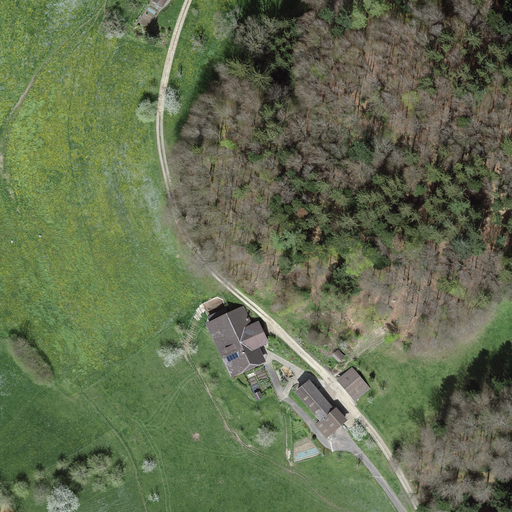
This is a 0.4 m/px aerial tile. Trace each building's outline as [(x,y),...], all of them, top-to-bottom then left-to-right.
[(168,0),(154,0),(152,3),(161,10),(168,0)] [(264,338),(261,331),(247,337),(236,313),(209,324),(232,372),(260,359),(256,348),(253,350),(250,344),(264,338)] [(367,388),(351,370),(339,380),(355,398),(367,388)] [(316,425),(326,437),(343,423),(308,383),(297,393),(321,421),(316,425)] [(257,392),(250,395),(253,405),(260,403),(257,392)]
